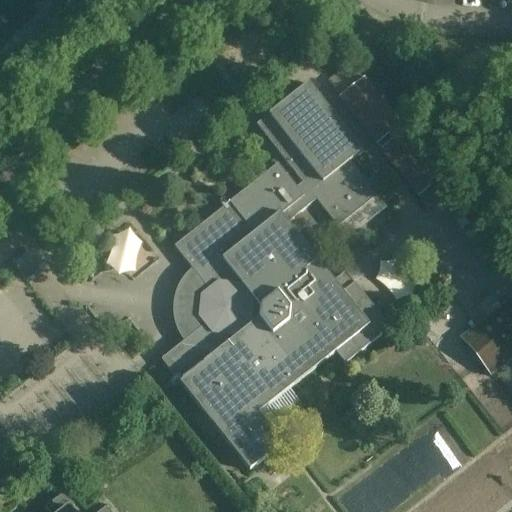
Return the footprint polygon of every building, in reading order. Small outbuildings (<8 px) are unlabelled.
[(234,90),(280,53),(258,25),(212,62),(234,90)] [(376,147),(377,146),(382,152),(381,152),(419,199),(444,179),(406,132),(406,133),(401,127),(402,126),(364,79),(339,99),(376,147)] [(175,249),(202,283),(194,289),(193,298),(184,297),(182,316),(191,317),(190,326),(196,334),(162,361),(251,473),(283,447),(259,417),(337,354),(347,366),(391,331),(346,274),(334,283),(288,225),(317,202),(339,229),(378,198),(351,164),(364,154),(310,85),(257,127),(304,186),(298,190),(279,166),(175,249)] [(491,378),(511,361),(511,302),(511,301),(461,340),(491,378)] [(47,511),(110,511),(107,507),(101,511),(72,511),(71,510),(75,508),(64,494),(45,509),(47,511)]
